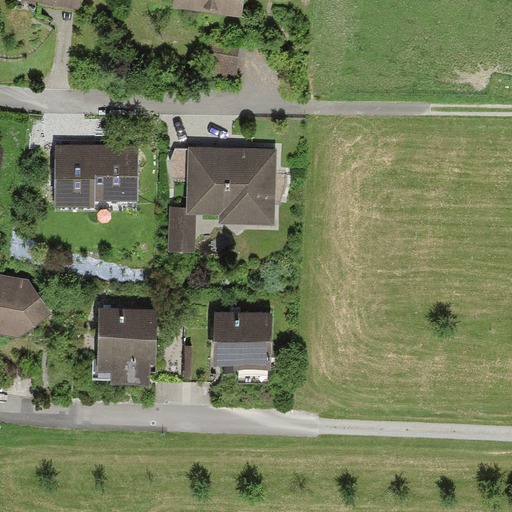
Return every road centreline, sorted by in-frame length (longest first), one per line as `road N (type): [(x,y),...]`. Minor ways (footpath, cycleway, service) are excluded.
road 1 (residential): [(0,95),(431,111)]
road 2 (residential): [(0,411),(323,430)]
road 3 (track): [(323,430),(511,437)]
